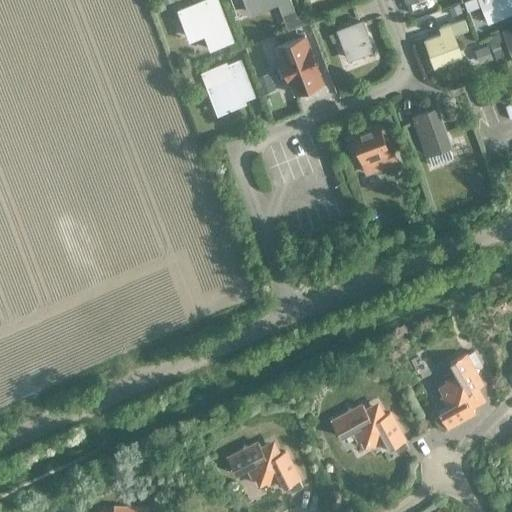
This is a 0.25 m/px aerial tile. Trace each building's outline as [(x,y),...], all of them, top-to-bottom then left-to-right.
[(217,0),(200,0),(180,7),(189,35),(205,29),(210,46),(232,39),(217,0)] [(282,15),(296,10),(292,0),(246,0),(251,13),(277,3),(282,15)] [(481,5),(488,23),(511,13),(511,0),(471,0),(465,3),(468,11),(481,5)] [(442,33),(425,39),(432,59),(458,50),(452,35),(466,30),(462,19),(440,27),(442,33)] [(350,57),(372,49),(362,21),(339,30),(350,57)] [(306,33),(277,44),(295,92),(324,81),(316,60),(314,61),(312,55),(314,54),(306,33)] [(217,108),(254,94),(245,69),(207,84),(217,108)] [(456,154),(452,143),(454,142),(439,105),(415,115),(430,152),(432,151),(436,162),(456,154)] [(378,127),(352,136),(353,138),(362,163),(366,175),(399,163),(392,145),(386,147),(378,126),(378,127)] [(447,426),(475,411),(470,403),(480,398),(474,389),(482,384),(477,376),(479,370),(473,368),(465,354),(450,362),(458,377),(440,387),(450,404),(438,411),(439,411),(432,415),(438,426),(445,422),(447,426)] [(341,416),(332,421),(340,437),(355,428),(365,446),(383,436),(389,448),(394,446),(398,453),(408,447),(404,440),(405,440),(389,412),(382,416),(376,407),(367,412),(363,404),(348,412),(342,410),(341,416)] [(242,451),(227,458),(235,474),(250,466),(260,484),(278,475),(284,487),(288,484),(292,492),(303,486),(299,479),(285,450),(277,455),(272,445),(263,450),(258,442),(250,447),(244,445),(242,451)] [(148,511),(149,508),(132,508),(128,503),(124,507),(114,507),(113,511),(148,511)]
